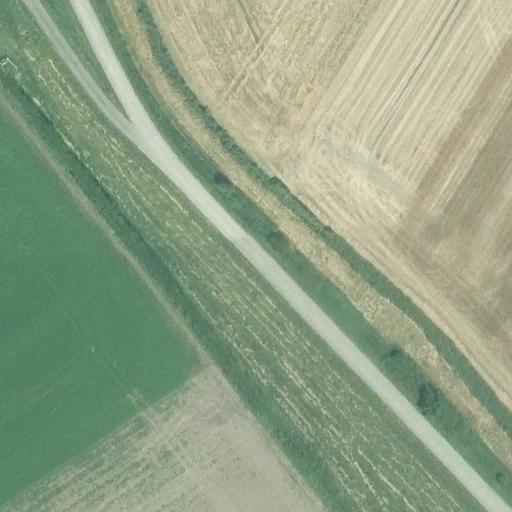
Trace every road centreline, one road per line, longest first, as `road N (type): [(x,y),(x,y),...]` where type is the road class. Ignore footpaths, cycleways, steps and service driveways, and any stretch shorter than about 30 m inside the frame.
road 1 (tertiary): [(497,511),(153,150)]
road 2 (tertiary): [(26,0),(106,112),(153,150)]
road 3 (tertiary): [(153,150),(70,0)]
